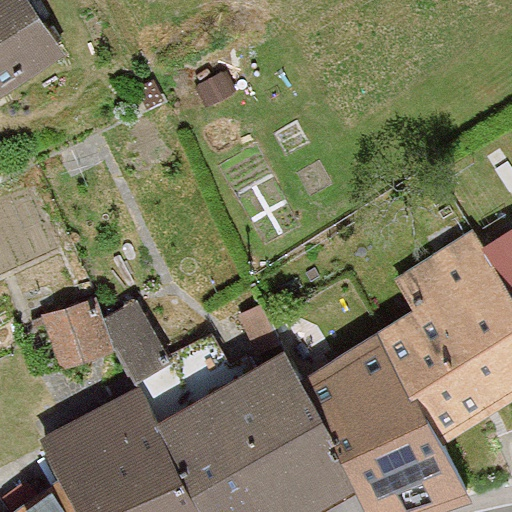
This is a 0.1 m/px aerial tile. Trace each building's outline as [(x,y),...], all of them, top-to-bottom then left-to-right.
[(0,0),(0,94),(66,52),(32,0),(0,0)] [(377,328),(443,435),(511,389),(511,222),(482,242),(473,227),(394,276),(412,304),(377,328)] [(106,294),(45,316),(67,376),(128,354),(106,294)] [(188,363),(146,295),(114,314),(156,383),(188,363)] [(304,371),(354,480),(366,511),(415,511),(472,492),(443,435),(377,328),(304,371)] [(285,342),(159,416),(207,511),(297,511),(354,480),(304,371),(285,342)] [(207,511),(159,416),(140,383),(38,434),(61,476),(83,511),(207,511)] [(83,511),(61,476),(4,511),(83,511)]
